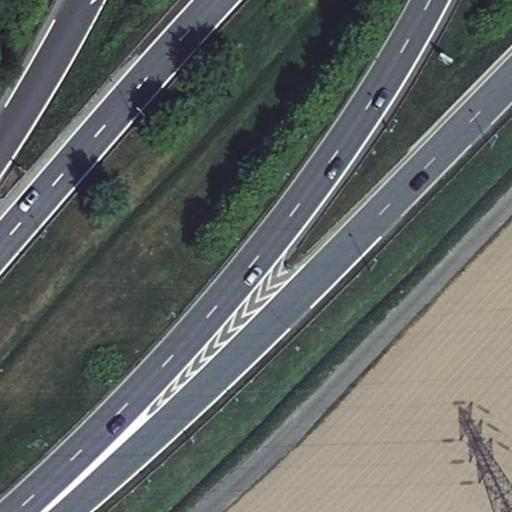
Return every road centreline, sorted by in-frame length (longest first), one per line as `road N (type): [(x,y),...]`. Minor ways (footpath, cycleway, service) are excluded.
road 1 (trunk): [(13,511),(138,391),(258,257),(354,125),(428,0)]
road 2 (trunk): [(67,511),(511,79)]
road 3 (unclassified): [(202,511),(511,199)]
road 4 (trunk): [(219,0),(0,248)]
road 5 (trunk): [(83,0),(0,142)]
